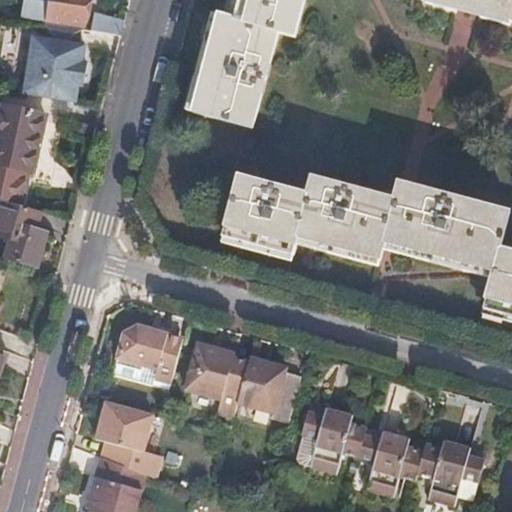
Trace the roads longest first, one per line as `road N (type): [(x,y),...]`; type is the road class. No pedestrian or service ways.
road 1 (residential): [(511,378),(89,262)]
road 2 (residential): [(159,0),(89,262)]
road 3 (residential): [(89,262),(24,511)]
